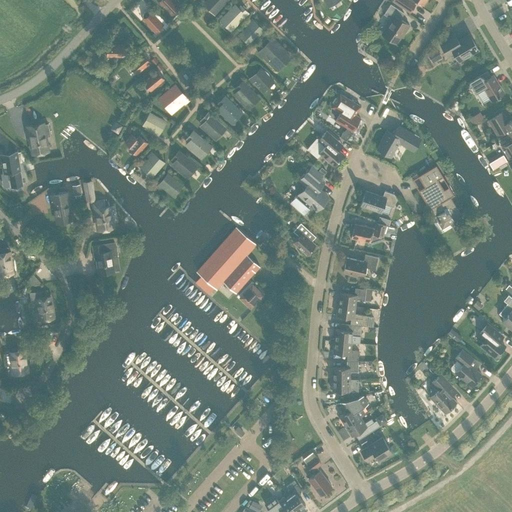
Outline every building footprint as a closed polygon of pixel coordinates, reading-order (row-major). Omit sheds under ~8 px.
[(171,14),(180,6),(174,0),(160,0),(159,1),(171,14)] [(222,4),(225,0),(208,0),(218,10),(223,5),(222,4)] [(416,0),(423,5),(426,0),(392,0),(409,12),(415,3),(416,0)] [(404,33),(410,25),(400,18),(404,13),(391,4),(384,14),(392,19),(383,33),(396,42),(403,32),(404,33)] [(239,8),(236,5),(224,17),(234,27),(239,22),(238,21),(247,12),(242,6),(239,8)] [(155,32),(164,24),(151,11),(150,12),(146,10),(142,14),(143,18),(142,19),(155,32)] [(244,32),(251,39),(262,29),(252,19),(248,22),(251,25),(244,32)] [(459,60),(478,49),(469,34),(458,41),(454,34),(440,43),(448,56),(454,52),(459,60)] [(282,60),(288,54),(275,41),(272,44),(269,41),(258,52),(262,56),(265,54),(273,63),(279,57),(282,60)] [(124,56),(124,44),(107,44),(107,56),(124,56)] [(129,65),(137,74),(150,63),(143,53),(129,65)] [(262,87),(270,80),(260,69),(249,79),(253,83),(256,80),(262,87)] [(150,91),(164,80),(157,70),(143,82),(150,91)] [(491,100),(504,92),(493,75),(482,81),(478,75),(468,81),(475,92),(483,88),(491,100)] [(246,104),(256,95),(252,90),(251,91),(242,81),(236,86),(238,89),(235,92),(246,104)] [(185,103),(188,100),(176,85),(163,96),(173,108),(183,100),(185,103)] [(334,105),(335,108),(341,112),(336,120),(352,130),(360,117),(355,114),(360,106),(343,95),(339,96),(337,98),(335,102),(334,105)] [(229,119),(239,109),(235,105),(234,106),(224,96),(219,102),(221,104),(218,108),(229,119)] [(476,121),(484,114),(479,108),(471,114),(476,121)] [(507,136),(511,132),(511,118),(508,121),(502,111),(488,120),(497,134),(504,130),(507,136)] [(218,120),(216,121),(207,113),(202,118),(204,121),(201,124),(213,135),(223,125),(218,120)] [(158,135),(165,123),(151,115),(144,128),(158,135)] [(33,152),(47,150),(45,137),(50,136),(48,123),(45,123),(44,122),(27,125),(28,133),(30,133),(33,152)] [(407,147),(414,134),(399,125),(394,134),(387,130),(382,138),(383,138),(377,149),(391,157),(399,142),(407,147)] [(321,137),(316,137),(306,149),(317,158),(320,154),(334,165),(344,154),(334,145),(338,140),(327,130),(321,137)] [(199,154),(208,144),(192,131),(187,137),(189,139),(186,143),(199,154)] [(511,132),(507,136),(510,141),(502,146),(507,156),(511,153),(511,132)] [(137,155),(148,143),(139,135),(136,138),(131,133),(124,142),(129,146),(128,147),(137,155)] [(486,151),(495,166),(508,158),(499,143),(486,151)] [(22,184),(17,151),(1,154),(4,172),(9,172),(11,186),(22,184)] [(153,172),(163,160),(152,151),(148,156),(151,158),(145,165),(153,172)] [(185,174),(194,163),(189,158),(187,160),(178,151),(173,157),(175,160),(172,163),(185,174)] [(462,215),(450,196),(454,194),(435,162),(418,173),(425,184),(418,187),(432,211),(438,220),(434,223),(441,234),(452,227),(449,223),(462,215)] [(299,193),(299,194),(296,196),(290,202),(304,214),(309,208),(308,207),(311,204),(316,208),(327,195),(317,187),(322,181),(320,179),(323,175),(311,165),(299,179),(306,185),(299,193)] [(166,174),(157,185),(161,189),(164,186),(171,192),(178,184),(166,174)] [(96,200),(92,179),(82,181),(86,202),(96,200)] [(81,193),(79,183),(72,185),(73,195),(81,193)] [(394,207),(396,199),(394,194),(385,190),(383,196),(366,191),(361,205),(381,212),(384,204),(394,207)] [(71,219),(71,218),(76,217),(75,209),(69,210),(68,205),(71,205),(69,191),(50,195),(52,202),(53,202),(57,222),(71,219)] [(95,209),(98,229),(112,226),(109,206),(104,207),(103,200),(92,202),(94,209),(95,209)] [(307,254),(316,244),(306,235),(310,231),(301,222),(293,231),(299,236),(293,242),(307,254)] [(370,241),(371,237),(377,235),(383,237),(386,224),(376,222),(374,228),(354,224),(351,237),(370,241)] [(256,243),(237,226),(197,271),(216,288),(222,281),(235,293),(260,265),(246,253),(256,243)] [(115,242),(102,244),(93,245),(95,258),(97,258),(99,272),(113,270),(119,269),(115,242)] [(9,252),(8,246),(0,248),(1,253),(0,253),(0,273),(12,272),(9,251),(9,252)] [(375,269),(378,257),(365,254),(363,261),(347,257),(343,272),(363,277),(365,267),(375,269)] [(31,285),(41,280),(37,271),(27,276),(31,285)] [(264,294),(252,283),(238,297),(250,309),(264,294)] [(339,292),(338,303),(355,306),(356,299),(365,300),(365,295),(371,296),(371,289),(355,287),(354,294),(339,292)] [(511,329),(511,296),(508,294),(503,300),(507,303),(499,313),(504,317),(501,321),(511,329)] [(39,318),(53,316),(50,296),(36,298),(39,318)] [(351,317),(350,323),(362,325),(365,325),(367,315),(354,313),(355,306),(338,303),(336,315),(351,317)] [(335,329),(334,340),(352,342),(352,335),(361,335),(362,325),(350,323),(350,330),(335,329)] [(495,357),(505,345),(494,337),(498,332),(487,323),(480,332),(486,338),(480,345),(495,357)] [(347,353),(347,361),(358,361),(359,350),(351,349),(352,342),(334,340),(333,352),(347,353)] [(472,386),(482,374),(469,363),(473,358),(462,349),(455,358),(458,360),(452,368),(452,370),(472,386)] [(12,364),(13,372),(27,370),(24,350),(10,352),(4,353),(5,365),(12,364)] [(332,379),(350,379),(350,371),(358,371),(358,361),(347,361),(347,367),(332,367),(332,379)] [(445,412),(457,402),(446,391),(452,386),(441,374),(432,383),(439,390),(431,397),(445,412)] [(347,400),(358,396),(358,386),(350,386),(350,379),(332,379),(332,390),(347,390),(347,400)] [(346,426),(361,416),(366,413),(362,407),(368,403),(363,395),(358,396),(347,400),(352,408),(339,416),(346,426)] [(361,416),(346,426),(352,436),(367,426),(370,431),(379,425),(376,420),(373,421),(372,418),(365,423),(361,416)] [(379,460),(392,452),(382,437),(361,450),(367,460),(376,455),(379,460)] [(320,494),(331,485),(320,470),(319,470),(316,466),(321,463),(316,456),(307,464),(311,470),(312,470),(315,474),(308,478),(320,494)] [(285,498),(296,511),(305,505),(296,493),(300,489),(294,480),(286,486),(289,489),(288,490),(291,494),(285,498)] [(295,511),(296,511),(285,498),(283,496),(278,500),(275,496),(265,503),(271,511),(295,511)] [(258,511),(262,505),(252,500),(249,507),(258,511)]
